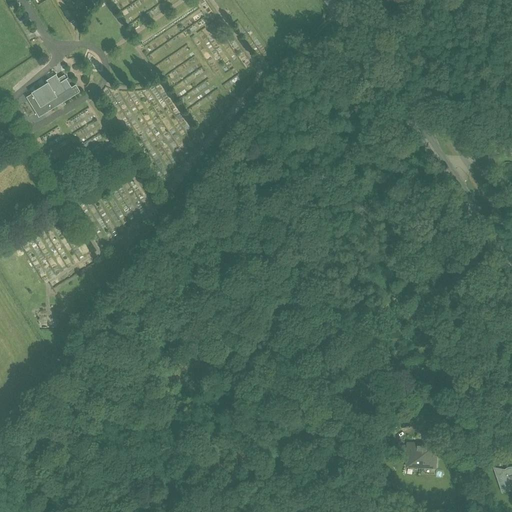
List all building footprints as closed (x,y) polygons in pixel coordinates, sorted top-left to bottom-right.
[(169,78),(176,74),(174,69),(167,73),(169,78)] [(26,97),(38,117),(80,92),(75,85),(71,87),(66,78),(60,82),(55,74),(46,80),(47,83),(31,93),(31,94),(26,97)] [(427,275),(435,284),(445,276),(437,266),(427,275)] [(421,467),(422,444),(408,443),(407,466),(421,467)] [(437,445),(422,444),(421,467),(435,467),(437,445)] [(493,467),(502,494),(510,491),(511,492),(511,491),(511,466),(510,467),(509,467),(508,467),(507,468),(506,468),(506,469),(505,470),(493,467)]
